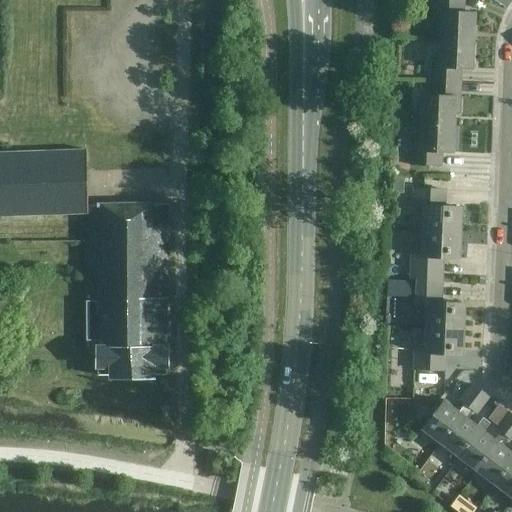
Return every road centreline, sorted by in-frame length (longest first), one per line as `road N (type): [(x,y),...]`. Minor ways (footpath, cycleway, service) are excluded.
road 1 (tertiary): [(271,511),(297,355),(304,112)]
road 2 (residential): [(511,386),(500,365),(511,124)]
